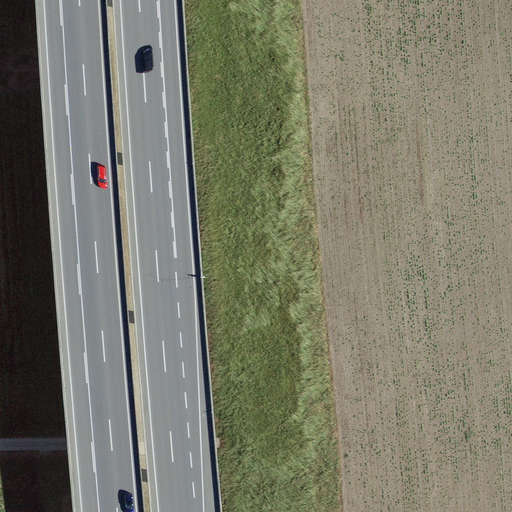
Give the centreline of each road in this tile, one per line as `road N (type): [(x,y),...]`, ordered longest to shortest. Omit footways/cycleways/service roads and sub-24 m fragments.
road 1 (motorway): [(177,511),(138,0)]
road 2 (motorway): [(79,0),(117,511)]
road 3 (track): [(0,445),(227,442)]
